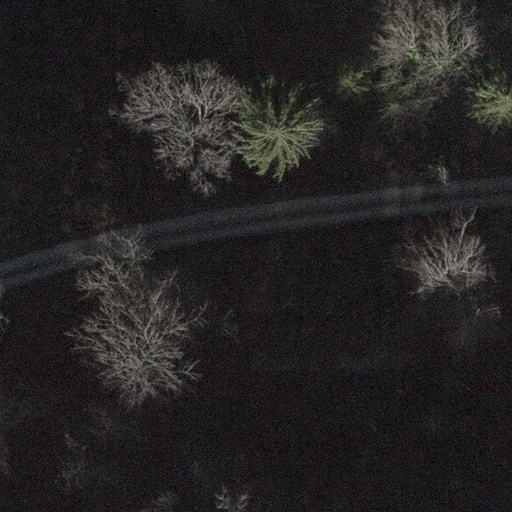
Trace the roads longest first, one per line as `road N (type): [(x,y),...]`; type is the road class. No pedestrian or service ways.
road 1 (track): [(0,275),(104,244),(511,192)]
road 2 (track): [(0,377),(50,363),(286,350),(511,349)]
